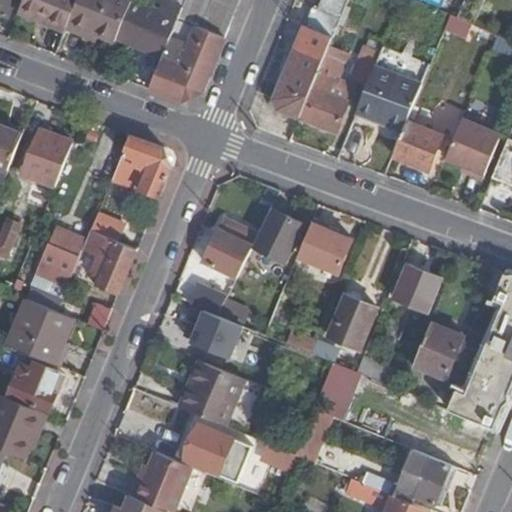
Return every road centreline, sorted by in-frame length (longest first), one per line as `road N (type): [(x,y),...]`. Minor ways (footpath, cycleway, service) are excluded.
road 1 (residential): [(57,511),(212,140)]
road 2 (unknown): [(180,264),(351,366),(499,435)]
road 3 (residential): [(511,248),(212,140)]
road 4 (residential): [(212,140),(0,60)]
road 5 (residential): [(270,0),(212,140)]
